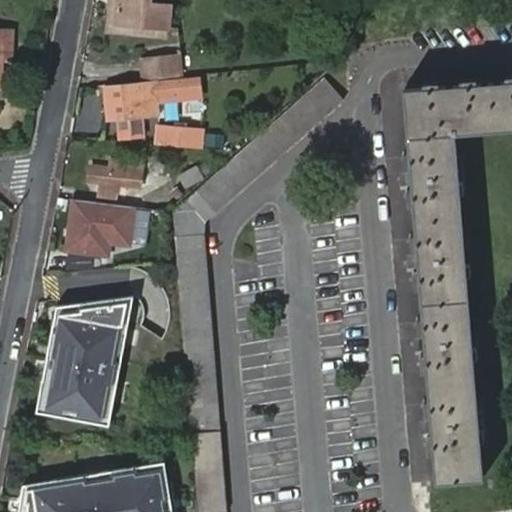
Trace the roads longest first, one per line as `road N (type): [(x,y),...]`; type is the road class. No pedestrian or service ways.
road 1 (residential): [(0,401),(42,170)]
road 2 (residential): [(42,170),(73,0)]
